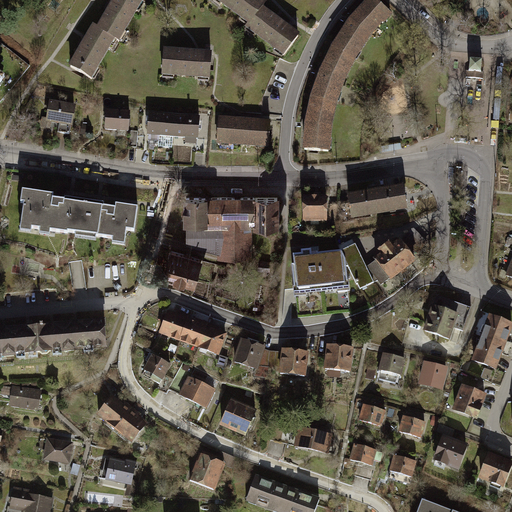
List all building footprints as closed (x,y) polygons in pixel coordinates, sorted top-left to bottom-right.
[(144,0),(117,0),(101,30),(124,42),(129,45),(152,4),(144,0)] [(275,5),(267,0),(223,0),(222,2),(258,28),(272,9),(275,5)] [(392,13),(377,0),(364,0),(348,17),(330,45),(319,70),(310,95),(304,122),(302,148),(330,151),(332,124),(337,102),(345,79),(356,59),(370,35),(392,13)] [(312,38),(272,9),(258,28),(256,32),(296,60),(312,38)] [(102,82),(124,42),(101,30),(96,27),(74,66),(102,82)] [(28,66),(0,43),(0,89),(5,94),(28,66)] [(220,53),(171,50),(168,79),(219,83),(220,53)] [(470,59),(470,71),(482,72),(482,59),(470,59)] [(82,108),(56,102),(52,124),(79,129),(82,108)] [(137,134),(136,113),(113,113),(112,133),(137,134)] [(208,120),(156,116),(155,141),(206,144),(208,120)] [(276,123),(224,120),(222,149),(276,152),(276,123)] [(402,183),(347,193),(351,218),(407,209),(406,203),(405,196),(403,183),(402,183)] [(147,211),(34,194),(32,207),(36,208),(33,236),(136,248),(137,234),(145,235),(147,211)] [(327,196),(302,196),(302,221),(327,221),(327,196)] [(221,218),(221,198),(187,198),(187,218),(221,218)] [(278,198),(221,198),(221,218),(221,227),(252,227),(279,227),(278,198)] [(221,218),(187,218),(187,244),(219,251),(219,256),(252,255),(252,227),(221,227),(221,218)] [(399,237),(372,256),(375,260),(389,279),(390,281),(417,261),(399,237)] [(339,246),(341,250),(357,284),(358,283),(360,289),(374,282),(366,267),(353,239),(339,246)] [(201,259),(172,251),(164,278),(195,286),(201,259)] [(341,252),(290,257),(293,297),(348,291),(341,252)] [(389,279),(375,260),(366,267),(374,282),(378,280),(381,285),(389,279)] [(467,305),(436,296),(426,330),(457,339),(467,305)] [(234,329),(174,311),(167,334),(226,356),(234,329)] [(511,335),(511,324),(492,317),(485,334),(509,344),(511,335)] [(104,322),(0,330),(0,355),(106,347),(104,322)] [(474,361),(498,371),(509,344),(485,334),(474,361)] [(273,347),(250,339),(242,361),(266,370),(273,347)] [(362,347),(335,344),(333,368),(362,371),(362,347)] [(317,351),(290,349),(290,373),(317,375),(317,351)] [(412,357),(387,352),(384,370),(407,373),(412,357)] [(170,365),(154,356),(144,374),(160,383),(170,365)] [(451,368),(429,363),(425,385),(447,390),(451,368)] [(213,390),(190,379),(195,369),(184,364),(171,390),(205,408),(213,390)] [(486,421),(498,391),(471,380),(459,410),(486,421)] [(41,390),(14,386),(11,405),(38,409),(41,390)] [(144,416),(117,395),(100,416),(133,442),(146,426),(140,421),(144,416)] [(264,412),(237,402),(229,425),(257,436),(264,412)] [(390,410),(366,405),(363,420),(388,426),(390,410)] [(431,422),(406,416),(403,432),(427,438),(431,422)] [(339,433),(304,426),(300,447),(335,453),(339,433)] [(475,445),(448,436),(439,461),(468,472),(475,445)] [(79,444),(53,439),(49,460),(76,466),(79,444)] [(382,450),(359,444),(356,460),(379,466),(382,450)] [(227,462),(203,453),(190,484),(216,496),(227,462)] [(511,460),(494,454),(486,477),(511,486),(511,460)] [(422,461),(398,455),(394,472),(419,479),(422,461)] [(143,464),(116,458),(111,480),(139,485),(143,464)] [(324,511),(328,499),(260,473),(253,499),(287,511),(324,511)] [(56,511),(58,496),(19,489),(15,511),(17,511),(56,511)] [(462,511),(430,500),(426,511),(462,511)]
